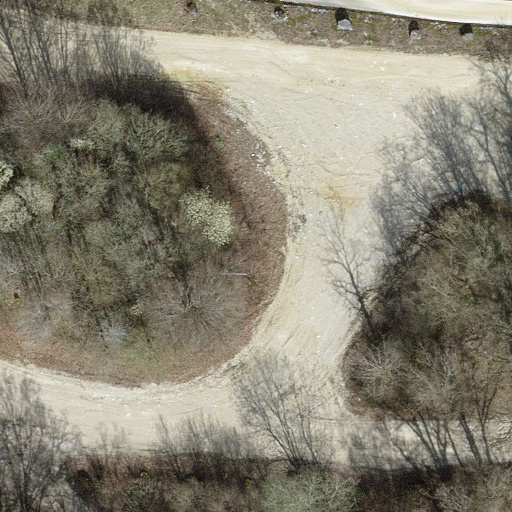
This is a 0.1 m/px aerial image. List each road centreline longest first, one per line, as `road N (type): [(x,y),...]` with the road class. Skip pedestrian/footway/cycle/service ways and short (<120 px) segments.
road 1 (track): [(389,76),(335,274),(251,428),(9,420)]
road 2 (track): [(511,83),(389,76),(0,24)]
road 3 (track): [(251,428),(511,430)]
road 4 (track): [(110,511),(0,415)]
road 5 (track): [(386,0),(511,12)]
